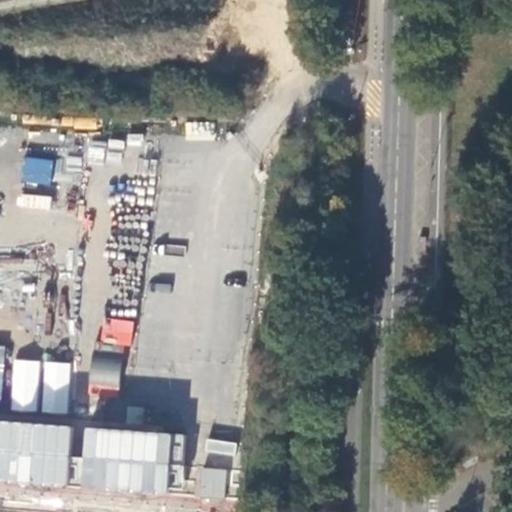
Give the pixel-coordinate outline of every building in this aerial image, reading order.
[(28,159),(26,181),(49,183),(51,161),(28,159)] [(0,481),(180,496),(185,435),(84,427),(82,457),(67,456),(69,424),(0,417),(0,402),(5,346),(0,345),(0,481)] [(66,415),(71,363),(13,357),(8,410),(66,415)] [(88,391),(118,394),(121,359),(91,357),(88,391)] [(80,454),(82,426),(72,425),(69,453),(80,454)] [(231,466),(233,441),(207,439),(205,464),(231,466)] [(194,496),(224,499),(227,469),(197,467),(194,496)]
